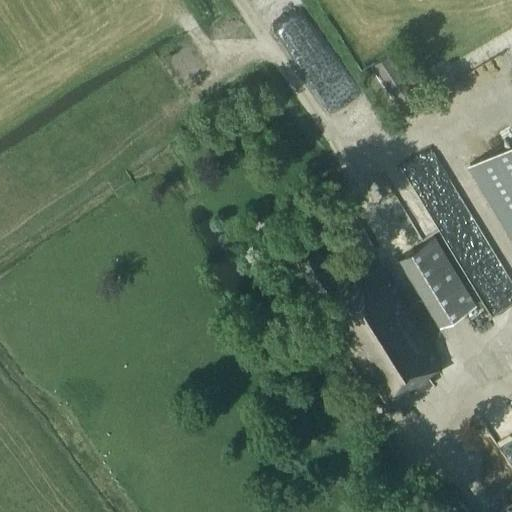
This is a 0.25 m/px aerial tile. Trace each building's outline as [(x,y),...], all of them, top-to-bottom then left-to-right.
[(416,95),(388,54),(373,63),(401,105),(416,95)] [(511,137),(469,163),(511,233),(511,137)] [(399,256),(442,328),(480,305),(436,233),(399,256)] [(427,372),(442,362),(372,252),(335,276),(315,244),(295,257),(326,306),(324,308),(385,404),(413,386),(417,392),(433,382),(427,372)] [(275,416),(297,449),(311,441),(289,407),(275,416)]
